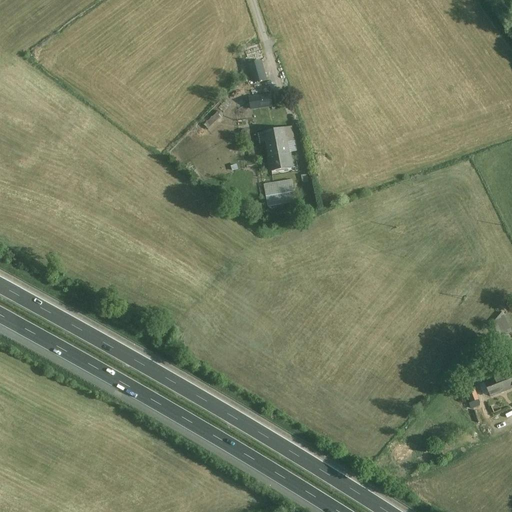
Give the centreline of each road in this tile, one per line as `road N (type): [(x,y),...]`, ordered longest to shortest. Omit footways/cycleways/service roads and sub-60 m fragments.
road 1 (motorway): [(386,511),(0,285)]
road 2 (motorway): [(0,321),(330,511)]
